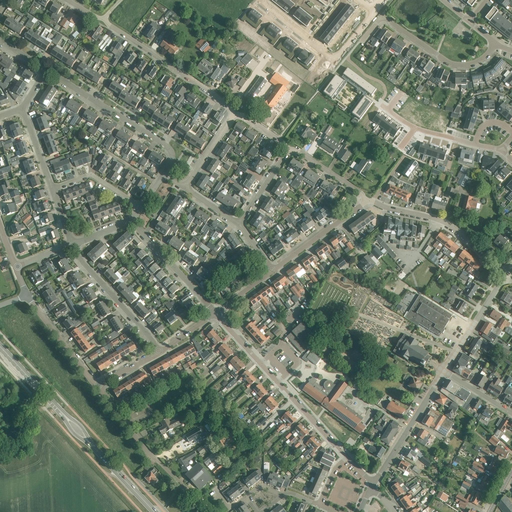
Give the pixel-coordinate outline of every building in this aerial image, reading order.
[(18,0),(15,6),(21,9),(23,6),(21,4),(23,0),(29,0),(31,1),(31,0),(18,0)] [(50,1),(48,0),(40,0),(39,2),(35,0),(33,4),(39,8),(41,5),(45,8),(50,1)] [(288,0),(281,0),(277,5),(283,9),(289,1),(288,0)] [(511,1),(511,2),(509,0),(499,0),(499,1),(498,3),(506,9),(508,7),(509,7),(510,6),(511,7),(511,1)] [(289,1),(283,9),(288,13),(295,5),(289,1)] [(62,8),(55,4),(51,11),(54,13),(51,19),(58,23),(61,17),(58,15),(62,8)] [(347,4),(343,8),(351,14),(354,10),(347,4)] [(343,8),(340,12),(348,18),(351,14),(343,8)] [(489,23),(497,13),(498,12),(494,8),(485,19),(490,22),(489,24),(489,23)] [(247,13),(243,18),(245,20),(247,18),(251,22),(258,13),(254,9),(249,15),(247,13)] [(300,9),(294,17),(298,20),(304,13),(300,9)] [(340,12),(337,16),(345,22),(348,18),(340,12)] [(170,20),(172,21),(171,23),(173,25),(175,23),(180,17),(175,13),(170,20)] [(258,13),(251,22),(256,25),(254,27),(257,29),(261,24),(258,23),(263,17),(258,13)] [(304,13),(298,20),(302,24),(309,16),(304,13)] [(489,23),(493,27),(501,16),(497,13),(489,23)] [(77,17),(72,14),(68,20),(65,19),(60,26),(67,29),(71,22),(74,25),(76,21),(75,20),(77,17)] [(28,27),(32,22),(34,19),(34,18),(31,16),(26,26),(28,27)] [(309,16),(302,24),(307,27),(313,20),(309,16)] [(337,16),(334,19),(342,25),(345,22),(337,16)] [(498,30),(499,31),(507,21),(501,16),(493,27),(497,30),(498,30)] [(10,28),(14,21),(9,18),(4,25),(10,28)] [(334,19),(331,23),(339,29),(342,25),(334,19)] [(10,28),(15,31),(19,24),(14,21),(10,28)] [(505,36),(511,26),(511,24),(507,21),(499,31),(501,32),(500,32),(505,36)] [(144,35),(151,39),(156,31),(159,33),(161,29),(158,27),(153,23),(150,27),(150,26),(144,35)] [(331,23),(328,27),(336,33),(339,29),(331,23)] [(19,24),(15,31),(20,35),(25,27),(19,24)] [(265,28),(261,32),(264,35),(266,33),(270,36),(277,28),(272,24),(268,29),(265,28)] [(103,30),(96,25),(87,38),(90,40),(92,38),(96,40),(98,38),(101,41),(96,46),(104,52),(114,41),(106,34),(103,38),(100,35),(103,30)] [(328,27),(325,31),(333,37),(336,33),(328,27)] [(277,28),(270,36),(274,40),(273,42),(275,44),(279,39),(277,37),(282,31),(277,28)] [(381,42),(382,42),(387,33),(383,30),(377,38),(376,37),(375,38),(372,42),(371,44),(374,47),(379,40),(381,42)] [(25,38),(30,41),(35,34),(30,31),(25,38)] [(36,45),(40,37),(37,36),(40,32),(37,31),(35,34),(30,41),(36,45)] [(325,31),(322,34),(330,40),(333,37),(325,31)] [(392,36),(387,33),(382,42),(384,43),(382,45),(384,47),(383,48),(386,50),(390,45),(387,43),(392,36)] [(54,44),(60,35),(58,34),(54,39),(52,42),(54,44)] [(322,34),(319,38),(327,44),(330,40),(322,34)] [(62,37),(60,35),(54,44),(57,46),(62,37)] [(169,42),(166,39),(160,46),(173,57),(179,50),(173,45),(178,40),(174,36),(169,42)] [(36,45),(41,48),(45,41),(40,37),(36,45)] [(284,39),(278,47),(281,49),(283,47),(287,50),(294,42),(289,38),(287,42),(284,39)] [(392,47),(390,45),(386,50),(389,52),(391,48),(396,51),(401,43),(397,40),(392,47)] [(45,41),(41,48),(46,51),(51,44),(45,41)] [(204,41),(197,48),(202,52),(209,45),(204,41)] [(294,42),(287,50),(291,54),(289,56),(292,58),(298,51),(295,49),(298,45),(294,42)] [(122,46),(116,43),(110,52),(116,56),(122,46)] [(400,60),(404,55),(401,53),(406,46),(405,46),(406,44),(403,43),(402,44),(401,43),(396,51),(400,54),(397,58),(400,60)] [(51,55),(56,58),(61,51),(55,47),(51,55)] [(77,59),(80,60),(85,52),(82,50),(77,59)] [(404,55),(400,60),(403,62),(404,61),(408,63),(410,61),(416,53),(411,50),(406,56),(404,55)] [(56,58),(61,61),(66,54),(61,51),(56,58)] [(298,54),(294,59),(297,61),(299,59),(303,63),(310,54),(305,51),(301,56),(298,54)] [(88,54),(85,52),(80,60),(83,62),(88,54)] [(137,56),(131,52),(127,58),(124,57),(120,62),(126,66),(128,63),(131,65),(137,56)] [(412,68),(415,70),(418,64),(416,63),(420,56),(419,55),(417,53),(417,54),(416,53),(410,61),(412,63),(411,65),(413,66),(412,68)] [(61,61),(67,65),(71,57),(66,54),(61,61)] [(310,54),(303,63),(307,66),(306,68),(308,70),(312,66),(310,64),(314,58),(310,54)] [(71,57),(67,65),(72,68),(76,61),(71,57)] [(499,58),(495,63),(503,70),(508,65),(499,58)] [(3,66),(5,68),(3,71),(5,72),(9,74),(9,75),(12,69),(9,68),(13,62),(7,59),(3,66)] [(204,59),(200,64),(197,69),(201,71),(206,74),(205,74),(206,74),(209,76),(208,77),(214,81),(215,79),(220,82),(225,74),(226,74),(230,69),(225,65),(221,71),(215,67),(212,65),(213,64),(204,59)] [(147,64),(142,60),(138,65),(135,64),(131,70),(136,73),(138,70),(142,72),(147,64)] [(421,66),(418,64),(415,70),(417,72),(418,70),(423,73),(424,71),(430,62),(425,60),(421,66)] [(430,62),(424,71),(426,73),(424,76),(429,79),(432,74),(430,73),(435,66),(430,62)] [(495,63),(491,68),(499,75),(503,70),(495,63)] [(77,71),(82,74),(87,67),(81,64),(77,71)] [(82,74),(87,78),(92,71),(87,67),(82,74)] [(158,71),(152,67),(148,72),(146,70),(143,74),(142,76),(147,80),(150,76),(153,78),(158,71)] [(22,76),(29,81),(33,75),(26,71),(24,70),(22,68),(20,71),(24,74),(22,76)] [(491,68),(484,71),(484,72),(486,82),(487,84),(498,77),(500,76),(499,75),(491,68)] [(348,69),(343,75),(344,76),(368,93),(372,96),(377,90),(348,69)] [(440,83),(445,72),(444,71),(444,70),(441,69),(441,70),(440,69),(437,77),(433,75),(430,80),(435,84),(439,86),(440,83)] [(87,78),(93,81),(97,74),(92,71),(87,78)] [(450,74),(445,72),(440,83),(445,85),(445,87),(450,88),(451,82),(447,81),(450,74)] [(484,72),(478,73),(480,84),(486,82),(484,72)] [(478,73),(471,74),(473,85),(480,84),(478,73)] [(511,74),(510,73),(506,78),(503,81),(506,84),(507,82),(511,86),(511,74)] [(97,74),(93,81),(98,84),(99,82),(102,83),(105,79),(97,74)] [(109,89),(115,92),(119,85),(116,83),(119,78),(114,75),(110,83),(112,84),(109,89)] [(277,88),(263,108),(270,113),(291,85),(276,75),(270,82),(277,88)] [(389,75),(386,78),(393,84),(396,80),(389,75)] [(451,82),(450,88),(455,90),(456,85),(461,85),(461,75),(456,75),(456,83),(451,82)] [(467,89),(467,90),(472,89),(471,83),(467,83),(467,75),(464,75),(461,75),(461,85),(461,89),(467,89)] [(165,76),(161,82),(166,86),(161,93),(168,98),(172,92),(169,90),(172,85),(171,84),(173,81),(168,78),(165,76)] [(336,76),(323,93),(332,99),(345,82),(336,76)] [(236,81),(231,77),(226,84),(233,88),(236,84),(238,85),(242,88),(246,81),(239,77),(236,81)] [(260,78),(247,97),(253,101),(266,82),(260,78)] [(14,85),(23,91),(26,86),(19,81),(17,84),(15,83),(14,85)] [(9,92),(12,97),(15,101),(18,97),(16,96),(17,95),(19,96),(23,91),(14,85),(12,87),(14,89),(12,92),(10,91),(9,92)] [(115,92),(120,96),(123,91),(125,89),(119,85),(115,92)] [(180,103),(185,97),(182,95),(186,90),(180,86),(179,87),(177,85),(174,91),(176,92),(176,93),(179,95),(176,100),(180,103)] [(46,92),(54,96),(57,91),(50,86),(46,92)] [(119,98),(124,101),(129,95),(123,91),(120,96),(119,98)] [(46,92),(43,97),(51,102),(54,96),(46,92)] [(185,97),(180,103),(187,107),(188,104),(195,109),(200,101),(197,99),(197,98),(194,96),(191,93),(187,99),(185,97)] [(129,95),(124,101),(130,105),(136,96),(133,95),(132,97),(129,95)] [(0,98),(0,101),(2,106),(8,104),(6,96),(0,98)] [(138,98),(136,96),(130,105),(136,109),(140,102),(137,100),(138,98)] [(53,103),(51,102),(43,97),(39,103),(47,107),(49,105),(51,106),(53,103)] [(365,97),(352,114),(360,120),(373,103),(365,97)] [(142,110),(148,113),(152,106),(149,104),(150,102),(145,99),(141,106),(143,108),(142,110)] [(67,107),(72,111),(76,103),(71,100),(67,107)] [(73,116),(75,117),(76,115),(76,116),(77,114),(82,107),(76,103),(72,111),(70,114),(71,115),(70,115),(73,117),(73,116)] [(208,115),(211,117),(214,113),(211,111),(213,108),(207,104),(203,110),(200,108),(193,119),(194,120),(196,122),(200,116),(202,117),(204,114),(208,116),(208,115)] [(503,104),(497,111),(501,115),(507,108),(503,104)] [(148,113),(153,117),(156,112),(157,110),(152,106),(148,113)] [(507,108),(501,115),(505,118),(511,111),(507,108)] [(470,109),(469,114),(477,117),(479,111),(470,109)] [(83,118),(88,121),(93,114),(88,110),(83,118)] [(157,122),(162,115),(159,114),(160,111),(157,110),(156,112),(153,117),(152,119),(157,122)] [(214,112),(214,113),(211,117),(209,119),(213,122),(213,123),(217,126),(219,123),(224,116),(218,112),(217,114),(214,112)] [(379,113),(373,122),(377,125),(378,126),(385,117),(379,113)] [(98,117),(93,114),(88,121),(94,124),(98,117)] [(76,122),(79,117),(76,116),(76,115),(75,117),(70,124),(74,126),(75,124),(76,122)] [(157,122),(163,126),(168,117),(166,115),(165,117),(162,115),(157,122)] [(37,120),(39,126),(48,123),(45,117),(37,120)] [(171,118),(168,117),(163,126),(168,129),(173,122),(170,121),(171,118)] [(385,117),(378,126),(379,126),(383,130),(390,121),(385,117)] [(99,127),(105,131),(109,124),(104,121),(99,127)] [(390,121),(383,130),(388,133),(389,134),(395,125),(390,121)] [(50,129),(48,123),(39,126),(42,132),(50,129)] [(239,123),(229,138),(234,141),(238,135),(235,133),(237,131),(242,134),(246,128),(239,123)] [(9,127),(12,133),(20,130),(18,124),(9,127)] [(104,145),(107,147),(108,144),(112,138),(114,135),(111,133),(115,128),(109,124),(105,131),(103,134),(106,135),(109,137),(107,140),(104,145)] [(175,130),(180,134),(185,127),(179,124),(175,130)] [(327,124),(322,131),(323,132),(327,135),(332,127),(328,125),(327,124)] [(474,127),(465,124),(464,130),(472,133),(474,127)] [(395,125),(389,134),(390,134),(394,138),(401,129),(395,125)] [(305,126),(301,131),(299,135),(305,140),(307,137),(314,142),(318,136),(312,131),(305,126)] [(189,133),(190,131),(185,127),(180,134),(186,137),(189,133)] [(22,136),(20,130),(12,133),(14,139),(22,136)] [(117,137),(114,135),(112,138),(115,140),(116,138),(121,141),(126,134),(120,131),(117,137)] [(190,143),(194,136),(196,134),(190,131),(189,133),(186,137),(184,140),(190,143)] [(257,135),(250,131),(247,137),(244,135),(241,140),(246,143),(248,139),(253,142),(257,135)] [(126,134),(121,141),(122,142),(120,145),(123,147),(125,144),(127,145),(129,142),(132,138),(126,134)] [(44,138),(46,144),(54,141),(52,135),(44,138)] [(190,143),(195,147),(200,140),(194,136),(190,143)] [(115,140),(112,138),(107,147),(106,148),(108,150),(115,140)] [(201,138),(200,140),(195,147),(201,150),(205,143),(202,141),(203,139),(201,138)] [(337,148),(326,140),(321,147),(333,154),(337,148)] [(46,144),(48,150),(56,147),(54,141),(46,144)] [(129,148),(125,154),(128,156),(130,152),(131,151),(136,155),(142,145),(137,141),(131,150),(129,148)] [(16,145),(18,151),(27,148),(24,142),(16,145)] [(267,142),(266,144),(263,148),(266,150),(273,154),(277,149),(270,144),(267,142)] [(422,143),(418,153),(424,155),(425,155),(428,145),(422,143)] [(225,144),(221,150),(227,154),(229,150),(232,152),(233,150),(225,144)] [(344,144),(336,155),(337,155),(340,157),(339,159),(339,158),(341,160),(341,161),(345,163),(351,154),(344,150),(347,146),(344,144)] [(136,155),(139,156),(138,157),(141,159),(138,163),(141,165),(145,159),(143,157),(144,155),(148,149),(142,145),(136,155)] [(428,145),(425,155),(426,156),(431,157),(434,147),(428,145)] [(59,153),(56,147),(48,150),(50,156),(59,153)] [(434,147),(431,157),(436,159),(437,159),(441,149),(434,147)] [(10,164),(11,164),(19,161),(18,158),(20,157),(29,154),(27,148),(18,151),(16,152),(18,156),(8,160),(9,165),(10,164)] [(242,157),(243,154),(236,149),(234,152),(242,157)] [(441,149),(437,159),(438,160),(444,161),(447,151),(441,149)] [(227,154),(221,150),(217,155),(226,161),(227,159),(225,157),(227,154)] [(266,150),(264,152),(262,150),(260,152),(263,154),(263,155),(270,159),(273,154),(266,150)] [(462,150),(460,155),(461,155),(461,158),(464,159),(463,162),(472,164),(473,158),(474,155),(474,154),(471,153),(467,152),(467,151),(462,150)] [(88,152),(80,155),(84,165),(91,162),(88,152)] [(151,163),(153,164),(159,155),(153,152),(149,159),(152,161),(151,163)] [(100,163),(105,165),(109,158),(102,154),(98,161),(100,163)] [(391,157),(387,154),(382,159),(386,162),(391,157)] [(84,165),(80,155),(73,158),(76,168),(84,165)] [(159,155),(153,164),(155,166),(157,164),(160,166),(164,159),(159,155)] [(483,167),(488,168),(493,173),(501,164),(496,159),(495,160),(491,160),(492,157),(484,156),(482,167),(483,167)] [(254,163),(256,165),(263,169),(266,164),(262,161),(259,159),(256,157),(255,160),(256,161),(254,163)] [(68,159),(61,162),(64,172),(72,169),(68,159)] [(214,159),(211,165),(217,169),(219,171),(222,167),(223,165),(214,159)] [(33,166),(31,160),(22,163),(25,169),(33,166)] [(291,168),(294,170),(294,171),(299,163),(294,160),(289,167),(287,170),(289,171),(291,168)] [(359,165),(354,162),(350,167),(349,166),(349,167),(372,182),(373,182),(360,174),(361,172),(365,174),(370,168),(366,165),(367,163),(363,160),(359,165)] [(412,160),(408,165),(416,170),(419,165),(412,160)] [(228,161),(226,164),(231,167),(236,171),(239,167),(233,163),(232,165),(228,161)] [(64,172),(61,162),(58,163),(53,165),(57,175),(64,172)] [(112,171),(117,173),(121,166),(114,162),(110,169),(112,170),(112,171)] [(242,162),(240,165),(247,170),(249,167),(242,162)] [(107,167),(105,165),(100,163),(96,170),(102,174),(105,170),(107,167)] [(294,171),(294,170),(293,172),(296,174),(295,175),(298,177),(300,174),(304,167),(299,163),(294,171)] [(214,172),(217,169),(211,165),(207,171),(213,175),(211,177),(216,180),(219,176),(214,172)] [(263,169),(256,165),(255,167),(251,165),(249,168),(259,175),(263,169)] [(408,165),(405,169),(412,174),(416,170),(408,165)] [(0,171),(1,173),(0,173),(0,180),(4,179),(2,175),(8,173),(7,170),(11,169),(10,166),(0,169),(0,171)] [(33,166),(25,169),(23,170),(24,173),(22,174),(23,176),(20,178),(21,181),(26,179),(25,176),(35,172),(33,166)] [(502,166),(494,175),(497,177),(498,176),(504,181),(511,173),(508,170),(506,168),(505,168),(504,168),(502,166)] [(125,178),(129,181),(134,174),(127,169),(122,177),(124,178),(125,178)] [(405,169),(402,174),(409,179),(412,174),(405,169)] [(308,184),(310,181),(315,174),(309,170),(305,177),(303,180),(308,184)] [(119,175),(117,173),(112,171),(108,178),(115,182),(117,178),(119,175)] [(464,187),(469,176),(460,172),(457,178),(459,178),(457,184),(464,187)] [(248,177),(246,180),(253,185),(256,179),(246,173),(245,175),(248,177)] [(310,181),(308,184),(313,187),(315,184),(320,178),(315,174),(310,181)] [(204,175),(200,180),(206,184),(210,186),(212,183),(214,184),(216,180),(211,177),(210,179),(204,175)] [(30,177),(26,179),(21,181),(20,181),(22,186),(31,183),(33,188),(40,185),(37,178),(32,180),(30,177)] [(136,186),(137,186),(141,189),(146,182),(139,177),(136,181),(134,180),(132,183),(134,185),(136,186)] [(132,182),(129,181),(125,178),(120,186),(127,190),(132,182)] [(204,187),(206,184),(200,180),(197,186),(207,193),(209,190),(204,187)] [(249,190),(253,185),(246,180),(244,183),(241,180),(239,183),(239,184),(238,185),(238,186),(242,188),(243,186),(249,190)] [(0,187),(0,194),(1,197),(8,194),(6,189),(10,188),(7,181),(3,183),(4,186),(0,187)] [(323,189),(326,191),(330,185),(325,181),(321,188),(319,191),(321,192),(323,189)] [(279,182),(275,187),(285,194),(284,193),(286,191),(288,188),(279,182)] [(86,194),(92,192),(89,183),(82,185),(86,194)] [(238,190),(243,194),(246,191),(242,188),(238,186),(238,185),(235,183),(233,185),(231,188),(237,192),(238,190)] [(82,185),(76,188),(79,197),(85,194),(86,194),(82,185)] [(326,191),(324,195),(327,197),(325,199),(331,202),(334,197),(331,195),(336,188),(330,185),(326,191)] [(388,188),(386,193),(393,196),(397,188),(389,185),(388,188)] [(144,191),(141,189),(137,186),(132,193),(139,198),(144,191)] [(285,194),(275,187),(272,192),(278,197),(277,199),(282,203),(285,205),(287,206),(289,203),(287,201),(284,200),(286,197),(284,196),(285,194)] [(76,188),(69,190),(72,199),(77,197),(79,201),(81,201),(79,197),(76,188)] [(397,188),(393,196),(400,199),(404,191),(397,188)] [(37,201),(45,198),(42,191),(40,192),(39,189),(31,192),(33,196),(35,195),(37,201)] [(310,198),(315,191),(312,189),(307,196),(310,198)] [(66,202),(72,199),(69,190),(63,192),(66,202)] [(226,197),(227,194),(222,191),(221,193),(220,193),(216,199),(222,203),(226,197)] [(404,191),(400,199),(407,202),(409,198),(410,198),(411,195),(404,191)] [(95,201),(92,192),(86,194),(85,194),(88,203),(95,201)] [(415,204),(422,206),(425,195),(418,193),(415,204)] [(425,195),(422,206),(428,207),(430,200),(431,196),(431,195),(429,194),(425,193),(425,195)] [(222,203),(227,206),(233,198),(227,194),(226,197),(222,203)] [(173,201),(182,207),(186,202),(177,197),(174,202),(173,201)] [(268,197),(265,203),(272,208),(274,209),(276,206),(279,208),(282,203),(277,199),(275,202),(268,197)] [(432,208),(438,210),(442,199),(436,197),(434,201),(432,208)] [(478,200),(466,197),(463,209),(469,211),(469,210),(475,212),(478,200)] [(240,203),(233,198),(227,206),(233,210),(235,207),(237,208),(240,203)] [(446,205),(448,200),(442,199),(438,210),(444,212),(446,205)] [(99,209),(95,201),(88,203),(92,212),(99,209)] [(182,207),(173,201),(169,207),(170,208),(180,214),(178,213),(182,207)] [(49,210),(47,203),(41,205),(40,202),(33,205),(35,210),(38,209),(40,213),(49,210)] [(118,202),(112,204),(115,213),(122,211),(118,202)] [(264,203),(263,203),(262,205),(263,206),(261,208),(265,211),(268,213),(266,215),(271,219),(274,214),(272,212),(270,210),(272,208),(265,203),(264,203)] [(4,207),(7,215),(15,213),(13,209),(14,209),(13,204),(4,207)] [(105,207),(108,216),(115,213),(112,204),(105,207)] [(307,204),(307,205),(304,207),(305,208),(308,211),(308,212),(312,217),(315,216),(319,222),(324,218),(319,212),(317,213),(313,208),(311,209),(307,204)] [(323,209),(319,212),(324,218),(330,214),(325,208),(324,208),(322,205),(320,206),(323,209)] [(102,218),(108,216),(105,207),(99,209),(102,218)] [(168,217),(169,218),(175,222),(176,223),(178,220),(177,219),(180,214),(170,208),(169,207),(166,211),(167,212),(167,213),(169,215),(168,217)] [(196,210),(193,208),(190,213),(187,219),(189,220),(192,217),(193,215),(196,210)] [(92,212),(95,221),(102,218),(99,209),(92,212)] [(288,211),(283,215),(287,218),(288,217),(291,214),(295,210),(294,209),(290,213),(288,211)] [(198,224),(205,214),(204,214),(202,212),(201,212),(199,211),(195,217),(198,218),(195,223),(198,225),(198,224)] [(307,220),(304,223),(309,229),(314,225),(310,219),(312,217),(308,212),(303,215),(307,220)] [(366,215),(371,222),(377,218),(374,214),(372,216),(370,212),(366,215)] [(21,220),(25,224),(32,218),(28,213),(21,220)] [(261,223),(263,220),(265,222),(266,222),(268,223),(271,219),(266,215),(264,218),(258,213),(254,219),(261,223)] [(38,216),(42,226),(53,222),(51,215),(45,217),(44,214),(38,216)] [(138,223),(145,227),(151,219),(144,214),(138,223)] [(205,214),(198,224),(200,226),(203,222),(206,224),(210,218),(208,217),(208,216),(206,214),(205,215),(205,214)] [(155,229),(161,233),(166,225),(169,221),(167,220),(169,218),(168,217),(165,215),(163,218),(166,219),(163,223),(164,223),(164,224),(160,222),(155,229)] [(366,215),(361,218),(367,225),(371,222),(366,215)] [(357,221),(362,228),(367,225),(361,218),(357,221)] [(260,230),(264,225),(261,223),(254,219),(250,224),(257,228),(260,230)] [(299,227),(304,233),(309,229),(304,223),(302,219),(297,223),(295,221),(293,223),(297,228),(299,227)] [(400,241),(401,241),(407,241),(408,242),(415,242),(417,227),(402,226),(403,222),(400,222),(400,221),(385,219),(383,234),(384,234),(391,235),(398,236),(398,237),(401,237),(400,241)] [(214,229),(212,233),(210,236),(212,238),(213,237),(220,225),(220,224),(218,222),(217,223),(215,221),(211,227),(214,229)] [(357,221),(353,224),(358,231),(362,228),(357,221)] [(11,227),(14,235),(21,232),(20,230),(24,228),(22,224),(18,226),(18,225),(11,227)] [(349,227),(354,234),(358,231),(353,224),(349,227)] [(173,232),(176,227),(173,225),(171,229),(166,225),(161,233),(166,236),(168,233),(171,235),(173,232)] [(216,239),(220,233),(222,235),(226,229),(224,227),(221,225),(221,226),(220,225),(213,237),(216,239)] [(294,241),(287,231),(284,233),(283,231),(281,232),(277,227),(274,229),(274,230),(275,232),(278,235),(281,240),(284,238),(289,244),(294,241)] [(287,231),(294,241),(299,237),(294,230),(292,227),(287,231)] [(51,237),(47,238),(48,242),(52,240),(52,241),(60,238),(59,238),(57,231),(50,233),(51,237)] [(133,241),(138,246),(141,242),(135,235),(132,238),(128,232),(123,237),(122,236),(129,244),(133,241)] [(344,244),(347,242),(340,233),(335,238),(339,243),(342,241),(344,244)] [(433,246),(436,249),(437,247),(445,237),(441,233),(438,237),(436,236),(435,238),(436,239),(438,241),(433,246)] [(224,242),(226,244),(227,247),(237,240),(236,239),(237,239),(235,236),(234,237),(233,235),(229,237),(227,239),(225,240),(226,240),(224,242)] [(276,244),(274,245),(278,252),(284,248),(279,242),(281,240),(278,235),(275,237),(276,238),(273,240),(276,244)] [(117,240),(118,241),(125,249),(127,251),(128,250),(126,247),(129,244),(122,236),(117,240)] [(504,239),(500,236),(494,243),(501,249),(507,242),(508,243),(510,240),(506,237),(504,239)] [(174,237),(169,244),(174,248),(179,240),(174,237)] [(445,237),(437,247),(439,250),(440,250),(441,248),(441,247),(443,245),(445,247),(450,241),(445,237)] [(218,245),(220,247),(224,242),(226,240),(225,240),(223,238),(218,245)] [(335,238),(329,241),(336,250),(338,249),(336,245),(339,243),(335,238)] [(184,245),(186,247),(190,242),(187,241),(184,244),(179,240),(174,248),(179,252),(184,245)] [(227,247),(226,248),(228,250),(232,246),(235,249),(241,245),(239,243),(240,243),(238,240),(237,240),(227,247)] [(124,254),(127,251),(125,249),(118,241),(113,245),(118,251),(117,253),(118,255),(122,260),(124,258),(124,257),(123,255),(124,254)] [(384,249),(386,251),(394,260),(397,257),(383,241),(380,244),(384,249)] [(443,253),(446,255),(454,244),(450,241),(445,247),(443,249),(445,251),(443,253)] [(28,251),(32,249),(30,245),(29,243),(25,243),(18,246),(21,254),(28,251)] [(97,247),(104,254),(108,250),(105,246),(102,243),(97,247)] [(207,253),(210,249),(202,244),(200,247),(207,253)] [(270,244),(267,246),(269,249),(273,256),(278,252),(274,245),(272,247),(270,244)] [(454,244),(446,255),(449,257),(452,252),(454,254),(459,248),(454,244)] [(325,245),(320,248),(324,254),(327,251),(330,254),(332,253),(325,245)] [(432,248),(429,245),(424,252),(427,255),(429,257),(430,256),(428,254),(432,248)] [(91,251),(92,251),(99,259),(104,254),(97,247),(96,246),(91,251)] [(372,253),(370,255),(373,258),(374,256),(377,260),(386,251),(384,249),(381,252),(377,247),(371,252),(372,253)] [(320,248),(315,252),(322,260),(324,259),(321,256),(324,254),(320,248)] [(133,255),(138,252),(136,249),(131,253),(130,254),(134,259),(135,258),(133,255)] [(245,252),(244,249),(238,253),(240,257),(236,260),(237,262),(230,267),(231,269),(239,264),(239,265),(240,264),(241,264),(247,259),(246,257),(248,256),(247,254),(248,254),(246,251),(245,252)] [(139,267),(142,265),(144,263),(143,263),(146,261),(149,258),(147,256),(148,255),(143,250),(140,254),(135,258),(136,258),(138,256),(140,259),(138,260),(135,263),(139,267)] [(193,256),(195,253),(190,250),(188,253),(188,252),(186,256),(183,260),(188,263),(193,256)] [(94,263),(99,259),(92,251),(87,256),(94,263)] [(459,257),(464,260),(469,254),(464,251),(459,257)] [(473,258),(469,254),(464,260),(464,261),(463,262),(467,265),(468,264),(469,264),(473,258)] [(311,255),(306,259),(310,264),(312,266),(315,264),(316,265),(318,263),(311,255)] [(373,258),(370,255),(368,257),(367,255),(361,261),(363,263),(360,266),(366,273),(375,264),(371,259),(373,258)] [(193,256),(188,263),(193,267),(197,261),(200,263),(203,258),(200,256),(198,259),(193,256)] [(149,258),(146,261),(143,263),(144,263),(142,265),(146,269),(144,271),(146,274),(148,272),(150,270),(152,268),(150,265),(154,262),(150,257),(149,258)] [(336,263),(340,269),(347,264),(343,258),(336,263)] [(466,271),(469,273),(478,262),(473,258),(469,264),(470,265),(466,270),(467,270),(466,271)] [(58,265),(61,270),(69,265),(65,259),(59,263),(58,262),(55,264),(56,267),(58,265)] [(306,259),(301,262),(307,271),(309,269),(307,266),(310,264),(306,259)] [(482,265),(478,262),(469,273),(471,275),(476,270),(477,271),(482,265)] [(153,280),(156,277),(158,275),(156,272),(160,269),(156,264),(152,268),(150,270),(148,272),(152,276),(149,278),(150,279),(149,281),(150,282),(153,280)] [(205,264),(202,268),(202,267),(197,275),(202,279),(208,269),(210,268),(205,264)] [(72,270),(69,265),(61,270),(64,275),(72,270)] [(292,269),(296,275),(298,278),(303,274),(297,265),(292,269)] [(208,269),(202,279),(207,282),(211,276),(214,278),(217,273),(210,268),(208,269)] [(104,274),(109,280),(115,274),(110,269),(104,274)] [(245,269),(239,274),(243,279),(248,274),(247,273),(247,272),(245,269)] [(292,277),(296,275),(292,269),(286,273),(292,282),(295,280),(292,277)] [(38,271),(30,276),(36,285),(43,280),(43,279),(44,279),(42,276),(41,277),(38,271)] [(156,277),(153,280),(156,282),(157,281),(158,283),(156,285),(158,288),(160,286),(160,285),(163,284),(162,283),(165,281),(163,279),(167,276),(162,271),(158,275),(156,277)] [(82,279),(78,273),(70,278),(74,284),(82,279)] [(119,280),(115,274),(109,280),(114,285),(119,280)] [(466,287),(467,288),(475,293),(479,287),(472,284),(470,282),(471,280),(471,281),(472,280),(467,276),(467,277),(462,274),(459,277),(466,281),(467,281),(469,282),(466,287)] [(233,278),(218,288),(220,291),(221,292),(223,295),(233,287),(232,286),(241,280),(242,281),(237,275),(233,278)] [(289,284),(283,276),(278,279),(282,285),(285,283),(287,286),(289,284)] [(169,278),(165,281),(162,283),(163,284),(160,286),(162,289),(163,288),(167,292),(169,291),(169,290),(171,288),(169,286),(173,283),(169,278)] [(85,285),(82,279),(74,284),(77,289),(85,285)] [(278,279),(272,284),(278,292),(279,292),(281,290),(278,288),(282,285),(278,279)] [(117,289),(122,294),(128,289),(123,283),(117,289)] [(298,284),(294,287),(297,291),(301,297),(303,295),(304,292),(298,284)] [(169,290),(169,291),(171,293),(169,295),(173,299),(177,295),(175,293),(179,290),(175,285),(171,288),(169,290)] [(454,285),(450,290),(456,293),(459,288),(454,285)] [(122,294),(127,299),(132,294),(135,291),(130,286),(128,289),(122,294)] [(268,295),(270,298),(275,294),(269,286),(264,290),(268,295)] [(45,293),(43,295),(46,300),(55,294),(54,292),(52,293),(49,287),(43,290),(45,293)] [(87,298),(94,293),(91,287),(83,292),(87,298)] [(471,299),(475,293),(467,288),(464,292),(466,293),(465,295),(471,299)] [(259,293),(272,312),(276,309),(271,302),(270,303),(266,297),(268,295),(264,290),(259,293)] [(98,299),(94,293),(87,298),(90,303),(98,299)] [(259,293),(254,297),(259,304),(259,303),(262,302),(265,307),(270,313),(272,312),(259,293)] [(510,296),(505,293),(503,297),(502,296),(500,299),(501,300),(510,305),(511,301),(511,295),(510,296)] [(52,304),(53,307),(61,302),(59,299),(57,300),(55,297),(57,296),(55,294),(46,300),(50,305),(52,304)] [(134,296),(132,294),(127,299),(131,304),(137,299),(134,296)] [(190,297),(188,294),(181,300),(183,302),(182,303),(183,304),(184,305),(185,305),(186,306),(189,310),(191,308),(192,308),(195,306),(189,298),(190,297)] [(453,316),(452,315),(448,313),(425,298),(420,295),(410,310),(405,318),(418,326),(419,324),(435,334),(439,337),(442,333),(443,334),(445,331),(444,330),(446,327),(449,321),(451,319),(451,318),(452,317),(453,316)] [(135,308),(140,313),(145,308),(143,306),(145,304),(143,302),(145,300),(145,299),(146,298),(145,296),(143,297),(140,300),(142,302),(141,303),(135,308)] [(261,306),(259,303),(259,304),(254,297),(249,301),(253,306),(251,308),(254,312),(261,306)] [(458,305),(465,310),(468,305),(459,299),(458,301),(460,302),(458,305)] [(283,305),(279,300),(274,303),(278,308),(279,308),(279,309),(283,307),(282,305),(283,305)] [(173,307),(169,301),(165,305),(169,310),(173,307)] [(101,312),(107,308),(103,302),(99,304),(97,306),(101,312)] [(94,304),(90,307),(87,309),(80,313),(81,315),(95,307),(94,304)] [(461,315),(465,310),(458,305),(456,304),(453,309),(461,315)] [(53,311),(58,318),(69,312),(64,305),(53,311)] [(148,311),(145,308),(140,313),(144,319),(150,314),(150,313),(151,312),(153,314),(159,309),(157,307),(153,310),(151,308),(148,311)] [(111,314),(107,308),(101,312),(103,315),(100,316),(101,319),(104,318),(111,314)] [(501,315),(494,311),(490,317),(494,319),(497,321),(501,315)] [(172,312),(165,318),(170,325),(177,319),(172,312)] [(154,314),(146,321),(149,324),(157,317),(154,314)] [(121,323),(117,317),(110,321),(114,327),(121,323)] [(70,319),(68,320),(64,323),(69,330),(72,327),(75,325),(77,323),(75,320),(73,322),(70,319)] [(93,328),(97,325),(100,324),(97,319),(90,324),(93,328)] [(511,328),(509,327),(511,324),(503,319),(497,327),(502,330),(503,331),(505,327),(506,328),(505,331),(511,335),(511,328)] [(250,333),(256,327),(253,325),(256,322),(255,320),(246,328),(250,333)] [(250,333),(254,337),(265,326),(268,324),(267,322),(264,324),(258,330),(256,327),(250,333)] [(487,322),(483,327),(493,334),(496,329),(492,327),(493,326),(487,322)] [(108,336),(110,341),(120,335),(118,333),(125,329),(121,323),(114,327),(113,328),(115,332),(108,336)] [(165,329),(160,323),(154,328),(156,331),(155,331),(156,332),(156,331),(158,334),(159,335),(162,333),(161,332),(165,329)] [(309,331),(302,323),(287,337),(301,353),(319,336),(312,328),(309,331)] [(254,337),(257,341),(263,336),(261,333),(267,328),(265,326),(254,337)] [(282,333),(280,331),(277,327),(273,331),(272,332),(277,337),(282,333)] [(497,336),(493,334),(483,327),(480,332),(483,334),(481,336),(488,341),(491,337),(495,339),(497,336)] [(498,337),(502,330),(497,327),(496,329),(493,334),(497,336),(498,336),(498,337)] [(75,338),(81,334),(78,329),(71,333),(75,338)] [(200,333),(204,338),(209,334),(205,329),(200,333)] [(209,338),(212,341),(217,336),(213,331),(204,339),(206,341),(209,338)] [(127,333),(122,336),(124,340),(126,339),(127,340),(130,338),(132,337),(129,332),(127,333)] [(75,338),(79,343),(85,339),(83,337),(81,334),(75,338)] [(404,334),(393,352),(398,355),(398,356),(398,355),(408,361),(408,360),(409,358),(413,361),(413,360),(417,363),(421,365),(421,366),(424,368),(424,369),(425,369),(424,368),(431,357),(431,356),(430,357),(427,356),(429,353),(428,353),(425,351),(425,350),(424,351),(421,349),(421,348),(417,346),(419,344),(419,343),(404,334)] [(263,336),(257,341),(261,345),(270,337),(268,335),(265,338),(263,336)] [(222,341),(217,336),(212,341),(214,344),(211,347),(213,349),(222,341)] [(476,339),(472,345),(479,350),(481,346),(485,348),(488,343),(481,338),(479,341),(476,339)] [(85,339),(79,343),(82,348),(88,344),(86,341),(85,339)] [(126,343),(132,352),(137,349),(133,342),(128,346),(126,343)] [(126,355),(132,352),(126,343),(121,346),(123,349),(122,349),(126,355)] [(88,344),(82,348),(86,353),(95,346),(94,344),(90,347),(88,344)] [(221,351),(223,354),(229,349),(225,344),(216,352),(217,354),(221,351)] [(192,345),(187,348),(191,355),(194,353),(196,357),(198,356),(192,345)] [(479,350),(472,345),(468,352),(471,354),(469,356),(477,361),(480,355),(477,353),(479,350)] [(191,355),(187,348),(182,351),(185,358),(187,361),(190,360),(188,357),(191,355)] [(122,349),(117,352),(121,359),(126,355),(122,349)] [(233,354),(229,349),(223,354),(226,357),(223,360),(225,362),(233,354)] [(182,351),(176,354),(180,361),(185,358),(182,351)] [(89,356),(91,360),(96,357),(99,356),(96,352),(89,356)] [(117,352),(112,355),(116,362),(121,359),(117,352)] [(309,355),(306,353),(302,359),(307,362),(309,360),(316,365),(321,359),(312,352),(309,355)] [(171,357),(175,364),(180,361),(176,354),(171,357)] [(460,361),(460,362),(466,366),(471,358),(464,354),(460,361)] [(111,365),(116,362),(112,355),(107,358),(111,365)] [(171,357),(166,360),(170,367),(175,364),(171,357)] [(240,362),(236,357),(227,365),(229,367),(228,368),(231,371),(235,367),(240,362)] [(107,358),(102,361),(106,368),(111,365),(107,358)] [(170,367),(166,360),(161,363),(164,370),(170,367)] [(101,371),(106,368),(102,361),(101,362),(97,365),(101,371)] [(191,362),(188,363),(191,367),(192,370),(198,367),(195,362),(192,364),(191,362)] [(245,367),(240,362),(235,367),(236,369),(234,371),(231,374),(235,378),(238,376),(237,374),(245,367)] [(460,375),(470,381),(474,375),(471,373),(471,372),(465,369),(466,367),(466,366),(460,362),(459,363),(458,363),(454,371),(460,375)] [(161,363),(155,366),(159,373),(164,370),(161,363)] [(219,365),(212,371),(214,374),(221,368),(219,365)] [(155,375),(159,373),(155,366),(150,369),(156,380),(158,379),(155,375)] [(224,371),(221,368),(214,374),(214,375),(217,378),(224,371)] [(244,378),(246,381),(252,376),(247,371),(239,378),(241,380),(244,378)] [(144,372),(139,376),(143,382),(147,380),(149,384),(151,383),(144,372)] [(480,374),(474,384),(482,389),(488,379),(490,381),(494,374),(491,373),(488,379),(480,374)] [(487,391),(493,394),(501,381),(496,378),(497,376),(494,374),(490,381),(493,382),(487,391)] [(143,382),(139,376),(134,379),(138,385),(143,382)] [(256,381),(252,376),(246,381),(249,384),(246,386),(248,388),(256,381)] [(417,392),(422,384),(414,378),(413,379),(408,376),(405,380),(410,384),(409,387),(417,392)] [(338,402),(337,403),(336,402),(335,401),(337,400),(347,386),(342,381),(340,380),(336,385),(334,385),(333,383),(332,382),(330,381),(328,381),(326,382),(325,383),(324,385),(324,387),(321,387),(316,383),(317,381),(313,377),(308,384),(303,390),(309,395),(310,395),(311,396),(311,397),(322,404),(321,405),(322,406),(323,404),(330,409),(329,410),(332,412),(332,413),(332,412),(338,416),(337,417),(338,417),(343,421),(344,421),(349,425),(349,426),(350,425),(361,434),(365,428),(360,423),(363,418),(340,401),(339,401),(338,402)] [(134,379),(129,382),(133,389),(138,385),(134,379)] [(238,382),(235,379),(226,387),(228,389),(230,388),(238,382)] [(464,410),(468,404),(469,402),(466,401),(468,399),(470,394),(467,392),(455,385),(455,384),(448,380),(443,388),(441,392),(444,395),(464,410)] [(501,381),(493,394),(498,397),(503,389),(502,388),(504,384),(501,382),(501,381)] [(130,390),(133,389),(129,382),(124,385),(128,392),(130,394),(132,393),(130,390)] [(124,385),(119,388),(123,395),(128,392),(124,385)] [(254,393),(256,396),(264,389),(260,385),(254,390),(251,393),(253,394),(254,393)] [(507,396),(503,402),(510,406),(511,403),(511,389),(508,387),(504,394),(507,396)] [(121,396),(123,395),(119,388),(114,392),(119,400),(122,398),(121,396)] [(268,393),(264,389),(256,396),(258,398),(257,399),(259,401),(268,393)] [(440,394),(435,402),(436,402),(443,406),(444,405),(450,408),(446,416),(452,419),(456,412),(458,408),(457,407),(446,400),(447,399),(440,395),(440,394)] [(267,408),(267,409),(275,401),(271,397),(262,405),(266,409),(267,408)] [(404,413),(405,410),(402,408),(403,406),(393,399),(391,402),(387,409),(387,410),(388,411),(389,410),(390,411),(390,412),(390,411),(394,413),(393,413),(394,414),(394,413),(397,415),(397,416),(401,418),(402,415),(403,415),(402,415),(403,413),(404,413)] [(482,403),(476,399),(472,407),(477,411),(482,403)] [(279,406),(275,401),(267,409),(269,411),(268,412),(270,414),(279,406)] [(253,415),(260,409),(257,406),(250,412),(253,415)] [(479,415),(477,418),(477,419),(479,422),(481,419),(484,420),(486,417),(489,419),(493,413),(492,413),(493,412),(490,410),(490,411),(487,409),(483,414),(481,413),(479,415)] [(426,417),(449,431),(454,423),(441,415),(440,416),(430,410),(426,417)] [(287,421),(292,416),(288,412),(281,418),(283,420),(285,423),(287,421)] [(384,421),(387,417),(383,413),(376,423),(379,425),(382,420),(384,421)] [(181,416),(170,423),(173,429),(185,423),(181,416)] [(292,416),(287,421),(289,423),(287,425),(289,427),(296,420),(292,416)] [(446,437),(449,431),(426,417),(422,423),(429,428),(430,426),(432,428),(446,437)] [(173,429),(170,423),(168,419),(161,422),(164,427),(157,431),(159,430),(162,434),(166,432),(167,432),(169,431),(170,431),(169,432),(169,435),(171,437),(174,435),(174,432),(172,430),(171,431),(171,430),(173,429)] [(511,425),(509,424),(509,423),(504,420),(504,421),(502,424),(498,429),(495,435),(498,437),(501,431),(503,433),(506,428),(511,430),(511,425)] [(381,440),(385,442),(389,445),(398,430),(398,429),(386,422),(383,428),(379,426),(377,426),(376,428),(385,434),(383,436),(381,435),(378,438),(381,440)] [(297,435),(305,428),(301,424),(297,428),(295,430),(292,433),(294,435),(294,434),(296,437),(297,435)] [(200,426),(186,433),(190,440),(204,433),(200,426)] [(309,433),(305,428),(297,435),(302,440),(309,433)] [(417,441),(421,443),(425,446),(427,443),(429,439),(431,436),(428,434),(421,429),(417,437),(419,438),(417,441)] [(234,439),(230,432),(219,439),(223,444),(230,440),(231,441),(234,439)] [(508,454),(509,453),(503,450),(503,449),(498,446),(497,445),(500,442),(494,436),(489,441),(497,448),(494,452),(499,455),(502,456),(506,458),(507,457),(508,457),(509,455),(508,454)] [(289,445),(290,446),(291,445),(295,441),(297,439),(295,438),(295,437),(291,442),(288,445),(289,445)] [(308,446),(309,444),(312,447),(317,441),(313,437),(306,444),(308,446)] [(364,450),(366,446),(369,441),(368,440),(369,440),(365,437),(359,446),(364,450)] [(321,446),(317,441),(312,447),(310,448),(308,450),(309,452),(310,453),(312,451),(314,453),(321,446)] [(202,447),(197,450),(201,454),(208,448),(213,453),(204,462),(216,475),(226,466),(217,456),(219,454),(210,442),(203,448),(202,447)] [(303,455),(308,450),(306,449),(305,450),(304,448),(301,445),(297,450),(299,452),(300,452),(303,455)] [(374,455),(381,459),(385,451),(378,446),(378,448),(377,447),(376,448),(371,446),(368,451),(374,454),(374,455)] [(410,459),(414,461),(416,459),(420,452),(414,447),(411,451),(409,449),(407,452),(406,452),(404,454),(405,455),(405,456),(409,458),(410,459)] [(325,466),(331,468),(336,459),(325,454),(326,451),(323,448),(319,452),(322,455),(320,458),(321,458),(319,463),(325,466)] [(183,458),(179,461),(182,466),(181,467),(185,473),(186,472),(187,474),(186,475),(200,490),(212,479),(198,464),(193,469),(190,466),(187,461),(197,455),(194,451),(185,457),(184,457),(183,458)] [(227,457),(230,462),(235,458),(233,456),(231,456),(229,453),(225,456),(226,457),(227,457)] [(424,456),(421,461),(429,467),(432,462),(424,456)] [(492,461),(490,464),(497,468),(500,462),(490,457),(488,460),(492,461)] [(409,465),(403,461),(400,464),(401,465),(400,466),(398,469),(404,473),(406,471),(409,465)] [(473,466),(483,471),(485,467),(474,462),(472,465),(473,466)] [(494,473),(497,468),(490,464),(489,467),(487,466),(486,469),(490,471),(494,473)] [(415,466),(412,470),(419,475),(422,471),(415,466)] [(483,471),(473,466),(472,469),(481,474),(480,476),(479,475),(478,476),(473,473),(470,472),(468,474),(472,475),(477,478),(479,479),(488,484),(491,479),(482,474),(484,471),(483,471)] [(149,475),(145,479),(148,481),(147,481),(149,483),(150,483),(151,482),(154,485),(158,481),(155,478),(156,478),(153,475),(157,472),(155,469),(148,474),(149,475)] [(319,469),(317,474),(325,477),(327,472),(319,469)] [(252,471),(250,473),(257,482),(261,479),(259,477),(263,474),(259,470),(256,472),(254,474),(252,471)] [(267,483),(272,485),(275,477),(276,474),(272,472),(270,474),(267,483)] [(253,485),(257,482),(250,473),(249,473),(251,476),(248,478),(248,479),(253,485)] [(275,477),(272,485),(276,487),(280,479),(278,478),(279,475),(276,474),(275,477)] [(322,482),(325,477),(317,474),(315,478),(322,482)] [(248,479),(248,478),(246,476),(240,481),(243,486),(245,484),(249,489),(253,485),(248,479)] [(280,479),(276,487),(281,489),(282,487),(287,489),(291,480),(286,478),(285,481),(280,479)] [(320,487),(322,482),(315,478),(313,483),(320,487)] [(391,488),(394,493),(401,488),(400,486),(403,484),(399,478),(389,484),(391,488)] [(486,489),(488,484),(479,479),(477,482),(476,482),(475,484),(486,489)] [(233,486),(235,488),(241,495),(245,492),(241,487),(243,486),(240,481),(233,486)] [(318,491),(320,487),(313,483),(311,488),(318,491)] [(235,488),(231,491),(237,498),(241,495),(235,488)] [(311,488),(309,493),(309,495),(312,496),(312,494),(316,496),(318,491),(311,488)] [(403,491),(401,488),(394,493),(398,497),(408,491),(406,489),(403,491)] [(228,500),(230,498),(233,501),(237,498),(231,491),(230,489),(228,490),(223,494),(228,501),(228,500)] [(440,491),(437,498),(442,501),(446,494),(440,491)] [(472,492),(470,495),(470,496),(480,501),(483,495),(474,491),(473,493),(472,492)] [(400,501),(403,506),(410,501),(408,498),(411,496),(410,494),(400,501)] [(477,506),(480,501),(470,496),(470,495),(469,495),(467,500),(457,495),(456,499),(467,505),(469,502),(477,506)] [(505,496),(498,505),(503,511),(511,511),(511,504),(510,503),(505,496)] [(465,510),(467,505),(456,499),(455,499),(457,499),(456,500),(460,502),(457,506),(459,507),(465,510)] [(412,504),(410,501),(403,506),(407,510),(417,504),(415,502),(412,504)] [(304,511),(308,505),(303,502),(302,505),(299,503),(294,511),(304,511)]
